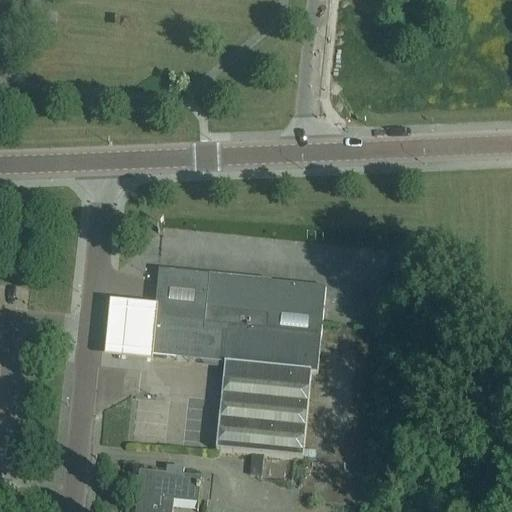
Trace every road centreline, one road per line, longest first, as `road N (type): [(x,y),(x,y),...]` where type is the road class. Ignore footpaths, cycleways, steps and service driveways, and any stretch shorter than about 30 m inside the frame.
road 1 (residential): [(73,511),(102,225),(99,164)]
road 2 (residential): [(308,155),(99,164)]
road 3 (residential): [(511,145),(308,155)]
road 4 (residential): [(308,155),(325,0)]
